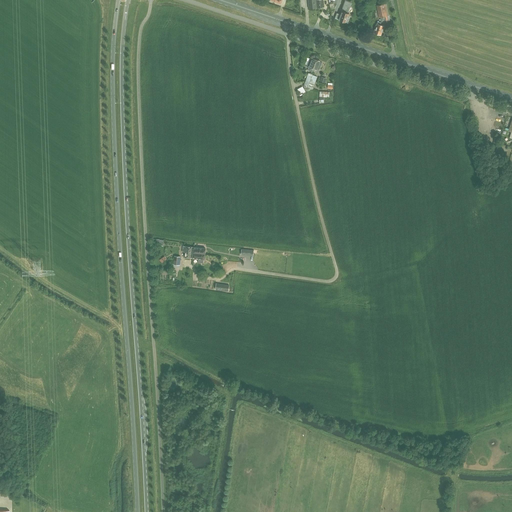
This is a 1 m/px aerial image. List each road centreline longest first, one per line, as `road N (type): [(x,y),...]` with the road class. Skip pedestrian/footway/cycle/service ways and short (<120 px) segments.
road 1 (primary): [(146,511),(122,110),(128,0)]
road 2 (primary): [(118,0),(113,115),(136,511)]
road 3 (unclassified): [(511,109),(283,33)]
road 4 (primary): [(511,98),(287,23)]
